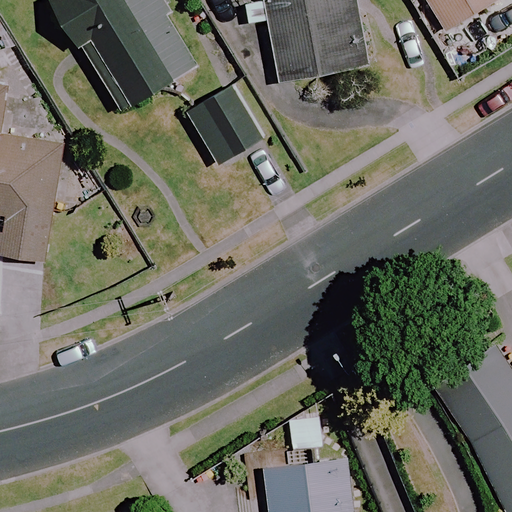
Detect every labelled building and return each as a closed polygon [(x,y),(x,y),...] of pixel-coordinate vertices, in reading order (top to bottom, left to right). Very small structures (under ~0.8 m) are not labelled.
[(204,64),(165,0),(57,0),(125,111),(204,64)] [(368,67),(353,0),(266,0),(249,4),(253,25),(268,22),(281,85),(368,67)] [(434,0),(470,62),(511,38),(511,18),(501,0),(434,0)] [(269,138),(238,82),(190,109),(221,164),(269,138)] [(0,134),(6,87),(0,85),(0,220),(6,222),(1,255),(51,261),(66,143),(0,134)] [(511,363),(501,343),(441,375),(511,509),(511,363)] [(354,511),(348,461),(267,471),(272,511),(354,511)]
